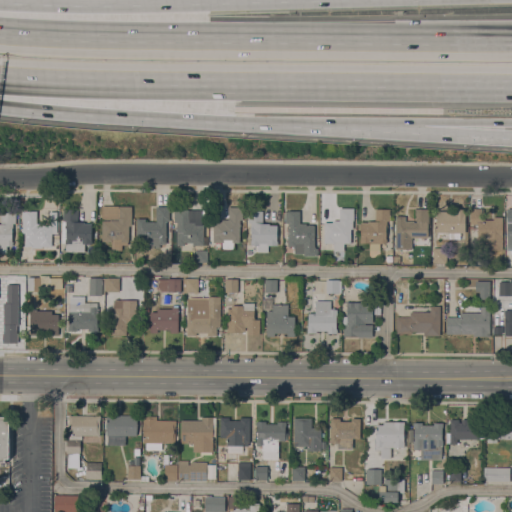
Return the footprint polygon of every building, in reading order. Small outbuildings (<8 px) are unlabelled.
[(131,225),(129,225),(129,235),(128,235),(128,241),(128,244),(121,244),(121,250),(111,250),(111,241),(101,241),(102,206),(131,206),(131,225)] [(145,218),(145,221),(155,221),(156,206),(169,206),(169,221),(166,221),(166,244),(160,244),(160,248),(142,247),(142,239),(136,239),(136,218),(145,218)] [(213,221),(221,221),(221,219),(228,219),(228,207),(243,207),(243,219),(240,219),(240,223),(240,226),(239,242),(233,242),(233,249),(222,248),(222,242),(213,242),(213,221)] [(324,222),(332,222),(332,220),(339,220),(339,208),(353,208),(353,220),(352,229),(351,229),(351,243),(344,243),(344,250),(333,250),(333,243),(324,243),(324,222)] [(360,238),(360,222),(368,222),(368,221),(375,221),(375,208),(390,208),(389,220),(386,220),(386,224),(387,224),(387,227),(386,227),(386,239),(387,239),(387,243),(380,243),(380,251),(368,251),(368,243),(369,243),(369,242),(360,242),(360,238)] [(395,216),(405,216),(405,221),(415,221),(415,208),(428,208),(428,223),(427,223),(427,237),(420,237),(420,245),(412,245),(412,249),(395,249),(395,216)] [(502,250),(486,250),(486,246),(477,246),(477,224),(470,224),(470,208),(483,208),(483,219),(493,219),(493,216),(502,216),(502,250)] [(77,209),(77,221),(84,221),(84,223),(91,223),(91,239),(92,239),(92,244),(84,244),(84,251),(65,251),(65,242),(61,242),(61,220),(62,220),(63,209),(77,209)] [(177,229),(176,229),(176,226),(176,222),(174,222),(174,209),(203,209),(202,224),(204,224),(203,245),(193,245),(193,242),(184,242),(184,245),(176,245),(177,229)] [(435,211),(452,211),(452,209),(465,209),(465,233),(460,233),(460,239),(449,239),(449,232),(435,232),(435,211)] [(7,253),(0,253),(0,223),(1,223),(1,210),(16,210),(16,223),(13,223),(13,227),(12,227),(12,245),(7,245),(7,253)] [(36,223),(43,223),(43,225),(44,225),(50,225),(51,225),(51,246),(41,246),(41,247),(32,248),(32,246),(24,246),(24,232),(22,232),(22,211),(24,211),(36,210),(36,223)] [(300,210),(299,223),(306,223),(306,225),(307,225),(307,224),(313,224),(313,225),(314,225),(314,246),(315,246),(315,248),(318,248),(318,255),(303,255),(303,253),(294,253),(294,246),(287,246),(288,230),(287,230),(287,227),(288,227),(288,223),(285,223),(285,211),(287,211),(287,210),(300,210)] [(248,211),(263,211),(263,223),(269,223),(269,225),(276,225),(276,240),(277,240),(277,245),(268,245),(268,252),(257,252),(257,245),(250,245),(250,240),(251,240),(251,229),(250,229),(250,223),(248,223),(248,211)] [(432,248),(446,248),(446,263),(432,263),(432,248)] [(207,250),(207,262),(195,262),(195,253),(194,253),(193,251),(195,251),(195,250),(207,250)] [(6,283),(6,275),(17,275),(17,283),(18,283),(18,324),(17,324),(17,332),(18,332),(18,346),(0,346),(0,341),(2,341),(2,334),(0,334),(0,322),(3,322),(3,304),(6,304),(6,283)] [(27,277),(39,277),(39,275),(62,276),(62,288),(55,288),(55,292),(49,292),(49,288),(42,288),(42,293),(32,293),(27,286),(27,277)] [(101,295),(89,295),(89,277),(101,277),(101,295)] [(119,277),(119,292),(106,291),(106,290),(104,290),(104,278),(106,278),(106,277),(119,277)] [(168,291),(168,278),(181,278),(181,291),(168,291)] [(198,293),(194,293),(194,292),(185,292),(185,278),(198,278),(198,293)] [(238,279),(238,292),(224,292),(224,278),(238,279)] [(277,279),(277,292),(264,292),(264,279),(277,279)] [(339,292),(326,293),(326,279),(339,279),(339,292)] [(490,280),(489,296),(479,296),(479,291),(475,291),(475,280),(490,280)] [(511,281),(511,295),(498,295),(498,281),(511,281)] [(208,298),(208,296),(220,296),(220,327),(216,327),(216,336),(208,336),(208,332),(196,332),(196,335),(187,335),(187,313),(185,313),(185,311),(186,311),(186,298),(208,298)] [(108,335),(109,310),(112,310),(112,306),(114,306),(114,299),(136,299),(136,325),(127,325),(126,335),(108,335)] [(68,331),(68,326),(69,326),(69,302),(97,302),(97,307),(98,307),(98,313),(97,313),(97,326),(98,326),(98,331),(88,331),(88,328),(77,328),(77,331),(68,331)] [(347,305),(346,305),(346,302),(372,302),(372,322),(365,322),(365,324),(372,324),(372,337),(357,337),(357,336),(343,336),(343,315),(347,315),(347,305)] [(227,308),(231,308),(231,305),(242,305),(242,303),(254,303),(254,318),(252,318),(252,319),(260,319),(259,334),(246,334),(246,327),(245,327),(245,331),(242,331),(242,332),(227,332),(227,308)] [(272,304),(288,304),(288,316),(294,316),(294,336),(287,336),(287,333),(274,333),(274,336),(266,336),(266,311),(272,311),(272,304)] [(440,305),(440,335),(423,335),(423,331),(412,331),(412,333),(396,333),(396,316),(410,316),(410,311),(429,312),(429,305),(440,305)] [(445,333),(446,317),(459,317),(459,312),(464,312),(464,305),(481,305),(481,306),(489,306),(489,315),(492,315),(492,329),(489,329),(489,336),(473,336),(473,334),(445,333)] [(170,332),(170,329),(157,329),(157,332),(150,332),(150,312),(157,311),(157,308),(172,308),(172,307),(178,307),(178,332),(170,332)] [(58,334),(29,334),(29,320),(31,320),(31,309),(36,309),(36,311),(51,311),(51,314),(58,314),(58,334)] [(316,331),(316,332),(307,332),(307,328),(308,328),(308,313),(315,313),(315,309),(337,309),(337,315),(336,315),(336,328),(337,328),(337,333),(327,333),(327,331),(316,331)] [(511,329),(511,312),(503,312),(503,329),(511,329)] [(137,415),(136,435),(125,435),(125,445),(107,445),(107,435),(106,435),(107,414),(137,415)] [(100,415),(100,420),(99,435),(81,435),(81,439),(80,439),(80,452),(79,452),(79,468),(66,468),(67,453),(66,453),(66,439),(68,439),(68,419),(68,415),(100,415)] [(175,416),(175,443),(161,443),(161,449),(145,449),(145,442),(142,442),(143,415),(175,416)] [(0,416),(6,416),(6,419),(9,419),(9,459),(5,459),(5,461),(0,461),(0,416)] [(201,420),(201,416),(215,416),(215,437),(212,437),(212,451),(212,454),(200,454),(200,451),(193,451),(193,443),(180,443),(180,420),(201,420)] [(220,417),(229,417),(229,420),(240,420),(240,417),(250,417),(250,442),(247,442),(247,445),(242,445),(242,452),(228,452),(228,445),(226,445),(226,437),(220,437),(220,417)] [(330,417),(340,417),(340,421),(351,421),(351,418),(360,418),(360,438),(352,438),(352,448),(337,448),(337,443),(330,443),(330,417)] [(294,418),(311,418),(311,427),(320,427),(320,430),(320,450),(307,450),(307,446),(298,445),(298,442),(294,442),(294,418)] [(449,418),(459,418),(459,422),(470,422),(470,419),(479,419),(479,439),(457,438),(457,444),(449,444),(449,418)] [(511,439),(497,439),(497,443),(487,442),(487,425),(485,425),(485,419),(507,419),(507,421),(511,421),(511,439)] [(257,424),(256,424),(256,421),(266,421),(266,423),(277,424),(277,421),(286,421),(286,425),(285,425),(284,440),(278,440),(278,459),(262,459),(263,445),(256,445),(257,424)] [(391,447),(391,458),(380,457),(380,449),(374,449),(374,433),(376,433),(376,430),(375,430),(375,428),(376,428),(376,424),(383,424),(383,421),(404,421),(404,447),(391,447)] [(420,459),(420,449),(413,449),(413,440),(414,440),(414,426),(413,426),(413,422),(422,422),(422,425),(433,425),(433,422),(443,422),(443,427),(441,427),(441,439),(442,439),(442,446),(442,459),(420,459)] [(207,462),(206,480),(178,480),(178,460),(188,460),(188,462),(190,462),(190,461),(207,462)] [(250,479),(237,479),(237,461),(250,461),(250,479)] [(86,478),(86,462),(101,462),(101,478),(86,478)] [(177,464),(177,480),(164,480),(164,463),(177,464)] [(127,465),(140,465),(140,478),(127,478),(127,465)] [(267,466),(267,480),(255,479),(255,466),(267,466)] [(304,480),(292,480),(292,466),(304,466),(304,480)] [(341,480),(329,480),(329,467),(341,467),(341,480)] [(509,467),(509,481),(483,480),(483,467),(509,467)] [(448,468),(461,469),(461,481),(448,481),(448,468)] [(366,469),(381,469),(381,484),(366,484),(366,469)] [(442,470),(442,483),(431,483),(431,469),(442,470)] [(398,502),(384,501),(384,499),(378,499),(378,485),(384,485),(384,479),(404,479),(404,491),(398,491),(398,500),(398,502)] [(54,511),(54,494),(81,494),(80,511),(54,511)] [(228,495),(238,495),(238,508),(228,508),(228,495)] [(224,496),(224,511),(204,511),(204,496),(224,496)] [(286,502),(299,503),(298,511),(275,511),(276,511),(285,511),(286,502)]
